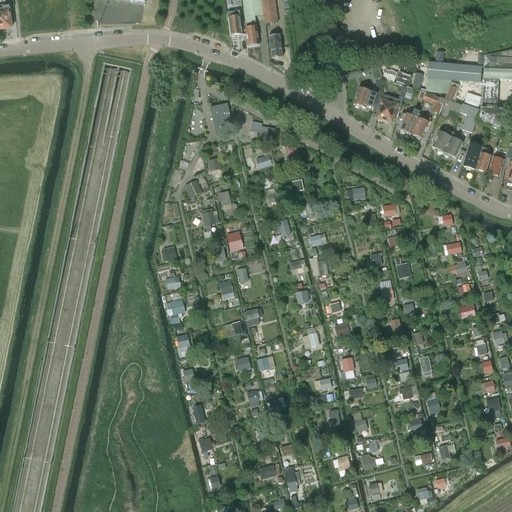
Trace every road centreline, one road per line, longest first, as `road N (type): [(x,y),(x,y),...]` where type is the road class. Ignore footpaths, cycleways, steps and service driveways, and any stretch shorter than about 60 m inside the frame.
road 1 (residential): [(0,52),(159,40),(209,53),(511,215)]
road 2 (track): [(90,44),(0,509)]
